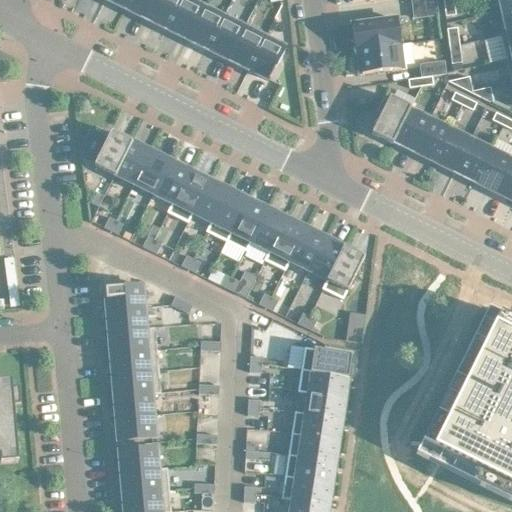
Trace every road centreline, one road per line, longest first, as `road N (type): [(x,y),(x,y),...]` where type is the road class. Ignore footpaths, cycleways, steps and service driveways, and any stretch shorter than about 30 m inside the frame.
road 1 (residential): [(54,229),(239,309),(230,511)]
road 2 (tertiary): [(323,173),(29,29)]
road 3 (tertiary): [(511,267),(323,173)]
road 4 (residential): [(54,229),(29,29)]
road 5 (residential): [(81,511),(61,327)]
road 6 (residential): [(323,173),(330,132),(312,0)]
